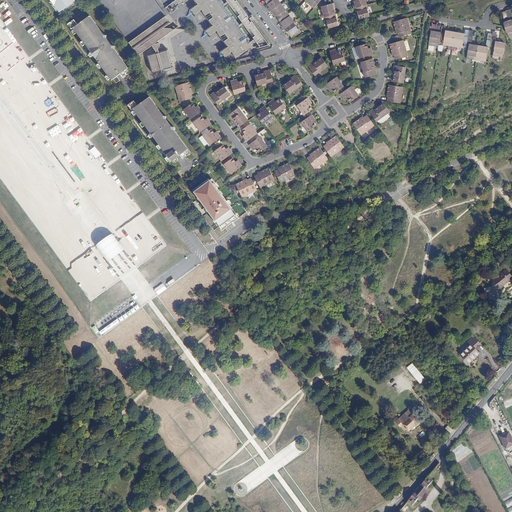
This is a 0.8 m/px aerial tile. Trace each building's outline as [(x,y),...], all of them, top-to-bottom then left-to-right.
[(74,0),(50,0),(55,6),(60,12),(75,1),(74,0)] [(237,0),(235,1),(234,0),(176,0),(173,2),(174,3),(173,4),(172,3),(167,7),(170,5),(170,6),(178,3),(179,4),(183,3),(182,3),(183,2),(184,3),(185,2),(185,1),(186,0),(188,0),(194,0),(195,0),(194,0),(197,4),(197,3),(198,5),(197,6),(196,5),(197,5),(190,10),(192,9),(191,10),(193,12),(193,11),(194,12),(193,13),(195,15),(196,14),(194,16),(201,11),(200,11),(202,10),(203,11),(202,11),(206,17),(206,16),(205,14),(206,15),(208,13),(208,14),(210,13),(211,14),(209,15),(211,14),(212,15),(211,17),(212,16),(213,17),(212,18),(209,20),(210,21),(208,19),(212,25),(212,24),(213,26),(212,27),(212,26),(205,31),(207,30),(206,31),(208,33),(208,32),(209,34),(208,34),(210,36),(211,35),(211,36),(209,37),(216,32),(215,32),(217,31),(218,33),(217,33),(221,38),(220,36),(221,37),(223,35),(225,34),(226,35),(224,36),(225,37),(226,35),(227,37),(225,38),(226,38),(227,37),(228,38),(227,39),(227,40),(224,41),(225,42),(225,43),(223,41),(227,46),(227,45),(228,47),(227,48),(227,47),(220,52),(220,53),(222,51),(221,52),(223,54),(224,53),(224,55),(225,57),(226,56),(226,57),(224,58),(231,53),(230,53),(232,52),(233,53),(233,54),(233,53),(236,59),(237,59),(235,57),(235,56),(236,57),(239,56),(245,51),(244,49),(251,44),(254,47),(254,48),(254,47),(255,47),(260,43),(263,46),(257,48),(269,45),(269,44),(253,21),(250,22),(247,18),(249,16),(237,0)] [(270,11),(281,3),(278,0),(267,0),(265,1),(270,7),(268,8),(270,11)] [(306,0),(306,1),(314,8),(321,0),(306,0)] [(356,8),(367,5),(365,0),(353,0),(355,4),(353,5),(354,8),(356,8)] [(278,19),(288,13),(282,4),(281,3),(270,11),(273,15),(274,13),(278,19)] [(321,7),(324,17),(335,14),(334,11),(333,7),(335,7),(334,3),(327,5),(321,7)] [(356,16),(358,20),(370,16),(367,9),(368,9),(367,5),(356,8),(357,12),(358,15),(356,16)] [(508,36),(511,34),(511,15),(510,10),(506,11),(508,17),(508,18),(509,17),(510,20),(504,22),(503,23),(506,31),(507,31),(508,36)] [(284,30),(294,22),(295,22),(288,13),(278,19),(283,25),(281,26),(284,30)] [(326,21),(329,28),(341,25),(340,21),(338,22),(337,19),(335,14),(324,17),(325,21),(326,21)] [(120,74),(128,68),(114,48),(114,46),(112,45),(106,38),(106,35),(104,35),(90,16),(78,24),(74,19),(68,24),(72,29),(74,28),(74,29),(77,32),(83,40),(85,44),(92,52),(93,55),(99,63),(102,66),(108,74),(111,78),(112,80),(113,79),(116,83),(120,80),(117,76),(120,74)] [(138,55),(153,45),(153,46),(152,46),(155,51),(156,51),(156,53),(157,54),(149,56),(149,57),(149,56),(151,64),(151,65),(151,64),(153,72),(172,66),(171,66),(169,59),(170,59),(169,58),(169,59),(167,51),(159,53),(159,52),(158,49),(158,48),(159,47),(160,46),(160,45),(159,44),(158,43),(157,43),(156,44),(155,43),(174,30),(174,29),(171,29),(172,29),(172,28),(164,28),(171,23),(170,23),(170,24),(169,23),(170,23),(165,17),(166,16),(165,16),(129,42),(129,43),(135,51),(138,55)] [(412,34),(407,18),(394,22),(396,30),(397,30),(398,33),(399,37),(412,34)] [(287,32),(292,38),(301,31),(299,28),(298,29),(294,22),(284,30),(286,33),(287,32)] [(434,46),(438,47),(440,39),(441,32),(436,31),(436,29),(437,25),(432,24),(429,45),(434,46)] [(445,33),(441,32),(440,39),(442,40),(444,40),(443,44),(443,45),(449,46),(453,46),(455,32),(446,30),(445,33)] [(465,33),(455,32),(453,46),(457,47),(462,48),(463,43),(467,44),(468,37),(464,36),(465,33)] [(468,37),(467,44),(469,44),(467,58),(472,59),(476,60),(479,45),(471,44),(473,37),(472,37),(468,37)] [(491,40),(490,48),(494,48),(493,56),(497,56),(502,57),(503,52),(504,52),(505,44),(505,43),(496,41),(496,39),(492,38),(491,40)] [(408,56),(403,40),(390,44),(392,52),(394,52),(395,55),(396,59),(408,56)] [(479,45),(476,60),(480,61),(486,62),(488,47),(490,48),(491,40),(487,40),(486,47),(479,45)] [(357,47),(360,58),(373,55),(371,50),(370,50),(369,48),(368,49),(366,44),(357,47)] [(330,52),(334,64),(341,62),(345,61),(342,51),(337,52),(337,51),(335,52),(335,50),(330,52)] [(308,66),(315,76),(328,66),(322,58),(314,64),(313,63),(308,66)] [(366,78),(377,74),(375,69),(374,69),(371,59),(361,62),(366,78)] [(393,82),(403,83),(406,67),(394,65),(394,71),(395,71),(393,82)] [(131,72),(128,68),(120,74),(123,78),(131,72)] [(273,81),(270,70),(264,72),(265,73),(255,76),(258,85),(258,86),(273,81)] [(290,94),(303,84),(296,75),(291,78),(292,80),(284,86),(290,94)] [(332,88),(336,93),(344,87),(337,77),(326,85),(329,89),(330,88),(331,89),(332,88)] [(231,81),(234,94),(246,91),(243,81),(238,82),(238,81),(236,82),(236,80),(231,81)] [(189,82),(176,86),(175,86),(180,102),(192,98),(191,94),(190,91),(191,91),(189,82)] [(388,101),(400,103),(403,87),(389,85),(388,93),(389,94),(389,97),(388,97),(388,101)] [(347,97),(351,102),(359,96),(352,86),(341,94),(344,98),(345,97),(346,98),(347,97)] [(211,95),(218,104),(231,95),(226,89),(225,87),(216,93),(216,92),(211,95)] [(180,155),(188,149),(174,130),(174,127),(171,126),(166,119),(166,116),(163,116),(150,97),(138,105),(134,100),(128,105),(132,110),(133,109),(134,110),(137,113),(143,122),(145,125),(151,133),(153,135),(159,144),(162,147),(168,156),(170,159),(172,161),(174,162),(178,159),(177,157),(180,155)] [(304,115),(312,109),(309,105),(310,104),(309,103),(311,102),(308,98),(297,105),(304,115)] [(270,106),(276,114),(286,107),(280,99),(276,102),(275,102),(275,101),(273,102),(272,101),(268,104),(270,106)] [(192,103),(184,109),(191,119),(202,111),(199,107),(197,108),(196,107),(195,107),(192,103)] [(390,112),(384,104),(375,110),(374,109),(370,112),(377,121),(390,112)] [(261,113),(257,116),(263,124),(273,116),(267,108),(265,106),(261,109),(262,110),(261,111),(261,112),(261,113)] [(239,108),(229,114),(233,119),(234,118),(240,127),(248,121),(239,108)] [(301,122),(308,132),(316,126),(313,122),(314,121),(313,120),(314,119),(312,115),(301,122)] [(361,135),(375,125),(367,115),(364,117),(364,118),(361,120),(360,119),(353,124),(361,135)] [(201,132),(211,124),(208,120),(207,121),(206,120),(205,120),(202,116),(193,122),(201,132)] [(244,137),(247,141),(258,134),(251,124),(242,130),(245,134),(244,135),(246,136),(244,137)] [(210,145),(221,137),(218,133),(217,134),(215,132),(214,133),(211,129),(203,135),(210,145)] [(324,147),(331,157),(344,147),(336,136),(329,141),(330,142),(327,144),(324,147)] [(256,148),(259,152),(267,146),(260,137),(249,144),(252,148),(254,147),(255,149),(256,148)] [(222,161),(233,153),(230,149),(228,150),(227,148),(226,149),(223,145),(215,151),(222,161)] [(307,158),(315,169),(328,159),(320,148),(313,153),(314,154),(311,156),(310,156),(307,158)] [(191,153),(188,149),(180,155),(183,159),(191,153)] [(224,164),(231,174),(242,166),(239,162),(238,163),(237,162),(236,162),(232,158),(224,164)] [(275,171),(281,183),(295,175),(289,163),(281,167),(282,168),(279,170),(278,170),(275,171)] [(255,176),(260,188),(275,180),(269,168),(261,172),(262,173),(259,175),(258,175),(255,176)] [(244,181),(236,185),(242,197),(257,190),(251,178),(247,180),(248,180),(245,182),(244,181)] [(238,215),(213,180),(196,191),(221,227),(238,215)] [(511,282),(511,276),(508,273),(496,285),(503,292),(511,282)] [(474,337),(473,338),(468,343),(471,346),(461,356),(469,364),(480,354),(477,351),(474,348),(480,343),(474,337)] [(427,379),(413,364),(407,369),(421,384),(427,379)] [(402,423),(396,417),(394,419),(400,426),(402,423),(408,430),(415,424),(416,424),(419,421),(412,414),(402,423)] [(511,446),(511,440),(509,434),(500,438),(505,450),(511,446)] [(428,486),(434,480),(428,476),(408,500),(413,504),(418,499),(428,486)] [(430,488),(428,486),(418,499),(420,500),(430,488)]
